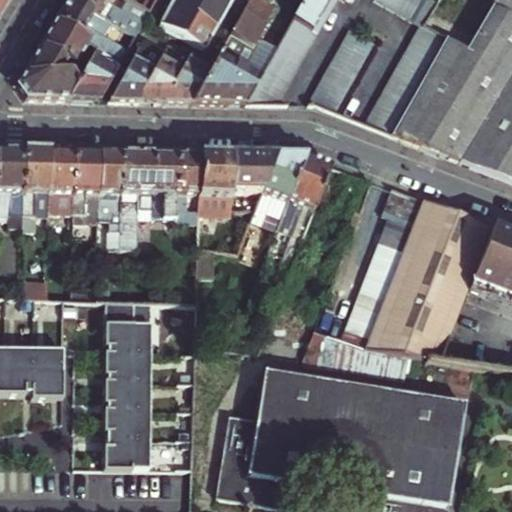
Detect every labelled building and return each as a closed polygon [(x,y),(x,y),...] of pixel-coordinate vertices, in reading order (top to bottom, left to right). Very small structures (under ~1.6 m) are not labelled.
[(12,0),(0,0),(0,6),(6,10),(12,0)] [(65,8),(54,26),(89,47),(93,49),(97,52),(103,55),(106,57),(114,44),(103,37),(110,25),(69,0),(65,8)] [(110,0),(69,0),(110,25),(134,40),(142,24),(108,4),(110,0)] [(200,0),(173,0),(172,3),(193,15),(200,0)] [(227,5),(217,0),(200,0),(193,15),(215,27),(222,14),(227,5)] [(247,0),(227,37),(248,50),(276,0),(247,0)] [(352,0),(303,0),(242,108),(275,108),(335,0),(344,0),(351,4),(352,0)] [(375,0),(374,2),(421,29),(434,7),(422,0),(375,0)] [(511,0),(493,0),(463,53),(443,41),(387,137),(511,184),(511,0)] [(474,0),(463,19),(436,3),(434,7),(421,29),(443,41),(463,53),(493,0),(474,0)] [(181,36),(193,15),(172,3),(166,12),(160,24),(181,36)] [(193,15),(181,36),(203,49),(211,34),(215,27),(193,15)] [(39,50),(66,66),(75,71),(89,47),(54,26),(49,34),(39,50)] [(387,137),(443,41),(421,29),(363,128),(387,137)] [(378,50),(352,35),(309,109),(313,109),(338,118),(378,50)] [(133,106),(156,66),(163,53),(158,50),(153,59),(143,54),(149,44),(142,41),(105,106),(126,106),(133,106)] [(59,77),(66,66),(39,50),(27,70),(14,92),(23,104),(66,105),(76,88),(70,77),(59,77)] [(212,64),(204,78),(188,107),(214,107),(225,107),(243,75),(215,59),(212,64)] [(93,60),(83,76),(81,80),(76,88),(66,105),(85,105),(98,106),(115,73),(93,60)] [(162,106),(177,78),(156,66),(133,106),(150,106),(162,106)] [(184,66),(177,78),(162,106),(178,107),(188,107),(204,78),(184,66)] [(12,154),(0,153),(0,194),(7,195),(7,217),(20,217),(21,154),(12,154)] [(36,155),(21,154),(20,217),(24,217),(30,218),(31,215),(31,195),(45,195),(46,155),(36,155)] [(62,155),(46,155),(45,195),(59,195),(58,212),(58,218),(62,218),(70,218),(72,156),(62,155)] [(81,196),(94,196),(95,156),(86,156),(72,156),(70,218),(81,219),(81,196)] [(95,156),(94,196),(109,196),(107,201),(106,217),(117,217),(119,157),(110,157),(95,156)] [(172,217),(173,158),(138,157),(119,157),(117,217),(116,252),(128,253),(130,206),(130,196),(150,197),(150,207),(150,217),(172,217)] [(189,159),(173,158),(172,217),(182,218),(182,206),(179,198),(196,198),(197,159),(189,159)] [(227,194),(231,158),(216,158),(197,159),(196,198),(195,221),(224,223),(226,212),(226,204),(227,194)] [(231,158),(227,194),(262,196),(276,158),(256,158),(231,158)] [(279,222),(268,217),(271,210),(269,205),(272,200),(286,205),(304,159),(290,159),(276,158),(262,196),(251,222),(239,252),(244,255),(246,250),(249,252),(258,234),(259,234),(263,227),(276,232),(279,222)] [(321,165),(304,159),(286,205),(300,210),(289,239),(300,243),(329,168),(321,165)] [(380,218),(386,220),(398,225),(408,198),(397,193),(391,191),(380,218)] [(45,211),(45,195),(31,195),(31,215),(45,215),(45,211)] [(59,195),(45,195),(45,211),(58,212),(59,195)] [(94,196),(81,196),(81,219),(94,219),(94,196)] [(130,196),(130,206),(150,207),(150,197),(130,196)] [(421,203),(408,198),(398,225),(410,230),(421,203)] [(372,328),(367,341),(362,352),(408,359),(436,363),(466,287),(489,229),(457,216),(421,203),(410,230),(405,242),(401,255),(396,266),(391,279),(386,291),(382,303),(377,315),(372,328)] [(226,212),(233,215),(236,208),(226,204),(226,212)] [(70,218),(62,218),(62,235),(70,235),(70,218)] [(386,220),(381,233),(405,242),(410,230),(398,225),(386,220)] [(183,252),(195,252),(195,250),(195,227),(184,227),(183,252)] [(511,237),(489,229),(466,287),(511,304),(511,237)] [(381,233),(376,245),(401,255),(405,242),(381,233)] [(376,245),(371,257),(396,266),(401,255),(376,245)] [(371,257),(366,269),(391,279),(396,266),(371,257)] [(366,269),(361,281),(386,291),(391,279),(366,269)] [(43,282),(23,281),(22,304),(42,305),(43,282)] [(361,281),(357,294),(382,303),(386,291),(361,281)] [(93,306),(93,290),(68,289),(68,305),(93,306)] [(105,307),(111,307),(111,291),(93,290),(93,306),(105,307)] [(357,294),(352,306),(377,315),(382,303),(357,294)] [(352,306),(346,319),(372,328),(377,315),(352,306)] [(134,328),(135,308),(111,307),(105,307),(104,350),(108,351),(108,356),(104,356),(104,379),(107,379),(107,385),(104,385),(103,407),(106,408),(106,413),(103,413),(103,436),(107,436),(106,450),(103,450),(102,473),(131,474),(131,471),(148,472),(151,328),(134,328)] [(134,328),(151,328),(151,308),(135,308),(134,328)] [(346,319),(342,332),(367,341),(372,328),(346,319)] [(367,341),(342,332),(336,344),(362,352),(367,341)] [(314,368),(322,340),(310,336),(298,366),(314,368)] [(362,352),(336,344),(322,340),(314,368),(399,382),(408,359),(362,352)] [(0,400),(24,400),(23,396),(30,396),(30,402),(60,401),(59,354),(0,355),(0,400)] [(441,511),(460,406),(260,374),(251,425),(225,421),(211,500),(289,511),(295,511),(300,487),(348,495),(344,511),(441,511)]
